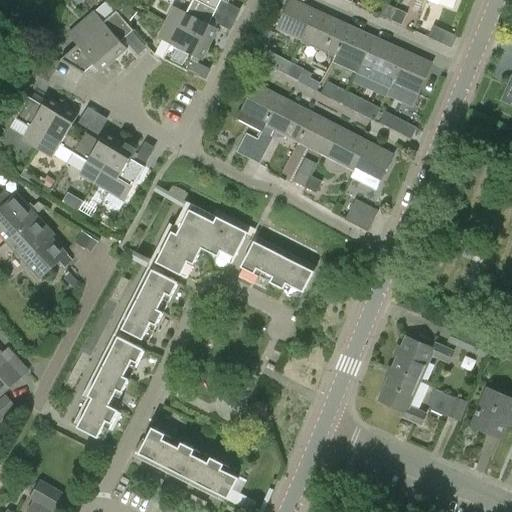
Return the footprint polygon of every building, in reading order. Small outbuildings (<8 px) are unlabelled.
[(174,4),(166,20),(211,43),(219,27),(210,23),(218,9),(200,0),(192,0),(187,11),(174,4)] [(200,0),(218,9),(222,0),(200,0)] [(318,28),(323,15),(291,0),(278,28),(301,38),(308,23),(318,28)] [(380,14),(391,19),(395,11),(396,8),(385,2),(380,14)] [(230,6),(224,23),(234,27),(241,10),(230,6)] [(395,11),(391,19),(403,25),(408,13),(396,8),(395,11)] [(118,9),(105,20),(95,9),(82,20),(114,58),(128,46),(122,39),(134,28),(118,9)] [(301,38),(336,54),(348,26),(323,15),(318,28),(308,23),(301,38)] [(114,58),(82,20),(68,32),(78,43),(61,57),(84,71),(95,62),(101,70),(114,58)] [(203,59),(211,43),(166,20),(158,36),(171,43),(163,57),(187,69),(194,54),(203,59)] [(453,48),(458,37),(434,25),(429,37),(453,48)] [(348,26),(336,54),(332,62),(357,73),(373,37),(348,26)] [(391,88),(395,80),(401,67),(390,62),(397,48),(373,37),(357,73),(391,88)] [(401,67),(395,80),(419,91),(431,63),(397,48),(390,62),(401,67)] [(274,69),(280,57),(267,50),(261,62),(274,69)] [(274,69),(286,75),(292,63),(280,57),(274,69)] [(304,69),(292,63),(286,75),(299,81),(304,69)] [(511,76),(501,100),(511,105),(511,76)] [(266,125),(269,127),(283,99),(255,85),(238,119),(263,131),(266,125)] [(331,98),(343,104),(349,93),(336,86),(331,98)] [(361,99),(349,93),(343,104),(355,110),(361,99)] [(22,137),(37,146),(63,104),(48,94),(43,103),(28,94),(15,116),(29,125),(22,137)] [(311,113),(283,99),(269,127),(297,141),(311,113)] [(86,129),(73,121),(78,113),(63,104),(37,146),(52,155),(59,143),(73,151),(86,129)] [(338,126),(311,113),(297,141),(324,154),(338,126)] [(417,127),(395,116),(389,128),(412,139),(417,127)] [(352,168),(366,140),(338,126),(324,154),(352,168)] [(79,172),(94,181),(120,139),(105,129),(100,138),(86,129),(73,151),(87,160),(79,172)] [(248,134),(245,141),(254,146),(266,152),(274,137),(263,131),(259,140),(248,134)] [(145,165),(130,156),(135,148),(120,139),(94,181),(124,199),(145,165)] [(394,154),(366,140),(352,168),(380,182),(394,154)] [(239,152),(249,157),(254,146),(245,141),(239,152)] [(266,152),(254,146),(249,157),(260,163),(266,152)] [(294,181),(306,187),(311,175),(300,169),(294,181)] [(322,181),(311,175),(306,187),(316,192),(322,181)] [(0,210),(17,195),(17,194),(11,200),(0,188),(0,210)] [(0,210),(0,234),(6,242),(36,215),(17,195),(0,210)] [(372,223),(378,211),(356,200),(350,211),(372,223)] [(236,257),(250,231),(219,215),(216,221),(192,211),(179,235),(172,232),(156,263),(182,276),(189,262),(194,265),(204,247),(220,255),(223,250),(236,257)] [(48,228),(36,215),(6,242),(41,279),(67,255),(45,230),(48,228)] [(272,282),(288,252),(255,234),(247,249),(250,251),(242,266),(272,282)] [(318,267),(288,252),(272,282),(302,297),(318,267)] [(142,281),(172,297),(180,281),(164,274),(166,271),(151,263),(142,281)] [(129,281),(121,277),(65,385),(73,390),(90,357),(91,357),(119,304),(118,303),(129,281)] [(134,296),(165,311),(172,297),(142,281),(134,296)] [(127,311),(157,326),(165,311),(134,296),(127,311)] [(157,326),(127,311),(119,326),(149,341),(157,326)] [(485,359),(491,345),(454,328),(447,343),(485,359)] [(108,348),(138,364),(146,349),(131,341),(132,338),(117,330),(108,348)] [(436,345),(434,350),(407,338),(393,371),(421,382),(432,356),(450,363),(454,353),(445,349),(436,345)] [(131,378),(138,364),(108,348),(101,363),(131,378)] [(0,394),(27,371),(15,357),(13,359),(6,351),(2,354),(0,351),(0,394)] [(124,392),(131,378),(101,363),(93,377),(124,392)] [(421,382),(393,371),(380,402),(407,413),(404,419),(414,424),(423,427),(428,415),(410,408),(421,382)] [(86,392),(90,394),(116,408),(124,392),(93,377),(86,392)] [(432,410),(443,415),(446,416),(460,422),(468,403),(456,397),(455,399),(434,389),(431,397),(436,399),(432,410)] [(511,427),(511,400),(488,391),(473,427),(488,434),(494,436),(499,438),(502,439),(508,425),(511,427)] [(90,394),(82,410),(113,425),(120,410),(116,408),(90,394)] [(113,425),(82,410),(75,425),(105,440),(113,425)] [(168,473),(184,442),(154,427),(146,442),(143,441),(135,455),(168,473)] [(213,458),(184,442),(168,473),(197,488),(213,458)] [(243,473),(213,458),(197,488),(227,503),(243,473)] [(143,484),(158,491),(163,480),(148,473),(143,484)] [(40,479),(29,498),(34,500),(27,511),(59,511),(69,496),(40,479)] [(165,495),(179,503),(185,491),(171,484),(165,495)] [(197,511),(202,511),(207,503),(192,495),(186,506),(197,511)]
